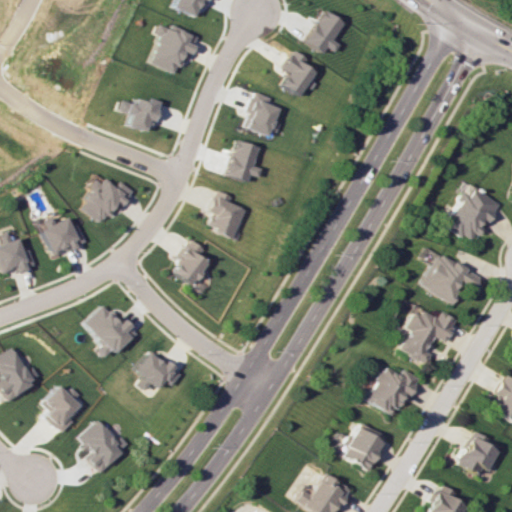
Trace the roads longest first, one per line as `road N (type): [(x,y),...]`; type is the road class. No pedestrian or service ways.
road 1 (secondary): [(467,21),(426,63),(246,373),(141,511)]
road 2 (secondary): [(181,511),(269,388),(461,69),(467,21)]
road 3 (residential): [(0,315),(113,262),(172,187),(248,8)]
road 4 (residential): [(371,511),(511,276)]
road 5 (residential): [(113,262),(163,316),(269,388)]
